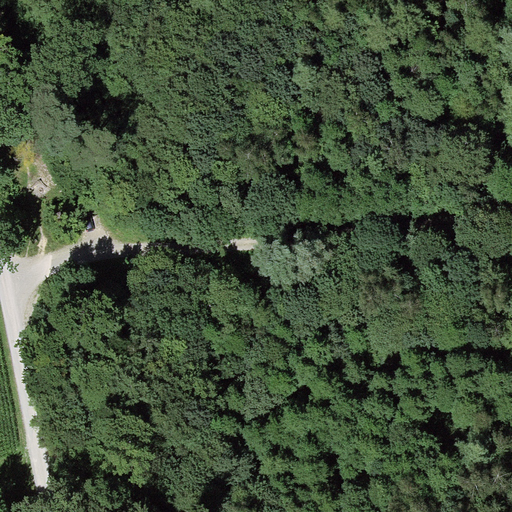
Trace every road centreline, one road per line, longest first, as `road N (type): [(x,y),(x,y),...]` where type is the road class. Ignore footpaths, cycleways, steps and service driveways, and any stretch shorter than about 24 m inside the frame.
road 1 (track): [(10,271),(511,213)]
road 2 (track): [(51,511),(0,241)]
